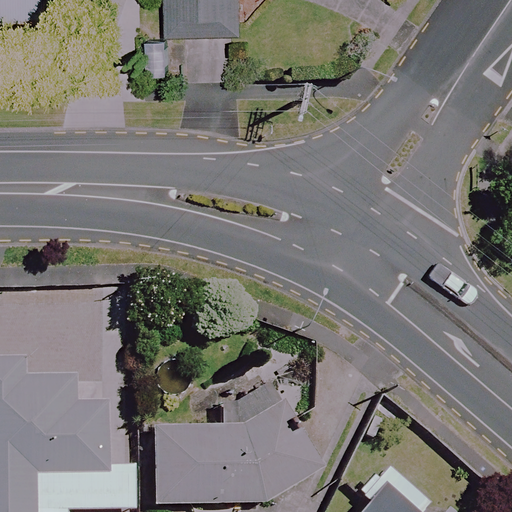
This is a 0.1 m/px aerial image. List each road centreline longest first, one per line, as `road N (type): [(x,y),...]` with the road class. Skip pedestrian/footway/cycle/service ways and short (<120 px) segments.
road 1 (tertiary): [(0,188),(176,196),(242,208),(347,252)]
road 2 (residential): [(347,252),(511,0)]
road 3 (tertiary): [(347,252),(511,384)]
